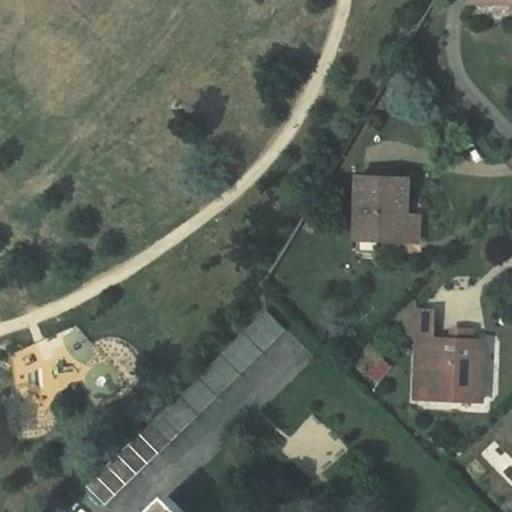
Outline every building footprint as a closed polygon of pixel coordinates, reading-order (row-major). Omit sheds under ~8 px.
[(359,177),(357,238),(409,240),(410,215),(411,178),(359,177)] [(423,215),(410,215),(409,240),(422,241),(423,215)] [(88,485),(107,505),(286,329),(268,310),(88,485)] [(419,336),(420,326),(436,326),(436,311),(420,310),(407,325),(406,335),(419,336)] [(435,340),(436,326),(420,326),(419,336),(417,392),(432,392),(432,398),(483,401),(486,342),(474,341),(453,340),(435,340)] [(454,330),(453,340),(474,341),(474,331),(454,330)] [(385,359),(372,374),(379,380),(392,366),(385,359)] [(184,511),(169,496),(152,511),(184,511)]
